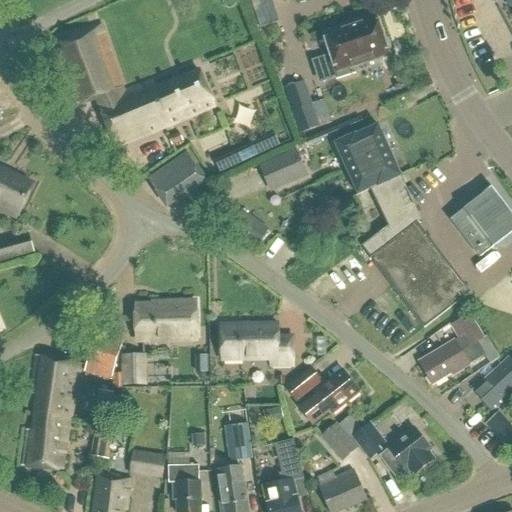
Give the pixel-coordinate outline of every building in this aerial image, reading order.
[(324,35),(338,78),(350,75),(348,69),(389,56),(377,18),(324,35)] [(74,46),(55,53),(75,107),(96,98),(100,106),(102,112),(117,148),(214,107),(200,72),(151,92),(146,81),(129,88),(130,91),(117,96),(114,93),(122,87),(101,25),(70,35),(74,46)] [(324,101),(312,105),(320,128),(332,123),(324,101)] [(312,105),(292,112),(300,135),(320,128),(312,105)] [(365,165),(388,154),(376,128),(354,139),(354,138),(333,147),(338,157),(345,173),(364,164),(365,165)] [(180,134),(168,139),(172,146),(183,141),(180,134)] [(306,176),(296,152),(260,168),(271,192),(306,176)] [(179,199),(186,195),(206,181),(187,154),(148,180),(149,181),(156,191),(167,208),(179,199)] [(400,179),(388,154),(365,165),(364,164),(345,173),(357,198),(376,189),(377,190),(400,179)] [(0,205),(19,214),(33,183),(0,166),(0,205)] [(361,250),(425,331),(472,296),(418,227),(421,223),(400,179),(377,190),(376,189),(357,198),(353,200),(354,201),(373,241),(361,250)] [(233,226),(259,244),(268,231),(241,213),(233,226)] [(464,224),(458,228),(481,258),(494,248),(471,219),(464,224)] [(29,233),(0,241),(0,260),(34,252),(29,233)] [(137,307),(137,342),(197,341),(196,304),(168,304),(168,307),(137,307)] [(470,315),(452,326),(458,337),(459,337),(460,339),(464,337),(472,349),(479,344),(485,340),(470,315)] [(222,326),(222,360),(271,360),(271,366),(293,366),(293,338),(278,339),(278,326),(222,326)] [(455,342),(420,364),(434,386),(452,375),(453,376),(469,367),(470,366),(486,356),(479,344),(472,349),(464,337),(460,339),(455,342)] [(61,421),(69,422),(72,401),(73,401),(80,364),(36,357),(30,394),(37,395),(35,414),(61,418),(61,421)] [(124,386),(145,385),(145,357),(124,358),(124,386)] [(511,357),(474,394),(494,415),(511,398),(511,357)] [(287,389),(297,402),(322,382),(312,369),(287,389)] [(316,394),(319,397),(301,411),(311,423),(318,418),(320,420),(330,412),(332,414),(359,392),(344,372),(316,394)] [(110,410),(101,409),(93,457),(102,458),(110,410)] [(266,413),(269,424),(283,421),(281,410),(266,413)] [(23,467),(63,471),(69,422),(61,421),(61,418),(35,414),(34,433),(28,432),(23,467)] [(353,438),(370,460),(381,452),(379,448),(385,444),(371,424),(353,438)] [(234,460),(253,457),(248,425),(229,428),(234,460)] [(322,438),(343,462),(358,449),(337,425),(322,438)] [(380,457),(396,477),(405,470),(406,471),(408,469),(414,477),(435,460),(429,453),(432,451),(414,429),(388,449),(389,450),(380,457)] [(206,435),(194,436),(194,448),(207,447),(206,435)] [(265,495),(295,487),(294,482),(304,479),(295,440),(275,445),(282,474),(279,474),(282,483),(263,488),(265,495)] [(131,472),(161,477),(164,458),(134,454),(131,472)] [(257,484),(254,465),(234,468),(216,471),(219,488),(218,488),(221,511),(248,511),(245,486),(257,484)] [(200,466),(169,467),(169,484),(174,483),(174,502),(178,501),(178,511),(200,511),(200,483),(200,466)] [(354,472),(320,487),(330,511),(341,511),(366,501),(354,472)] [(123,511),(127,511),(131,481),(99,475),(95,505),(98,505),(97,511),(123,511)] [(300,511),(295,487),(265,495),(268,511),(300,511)]
